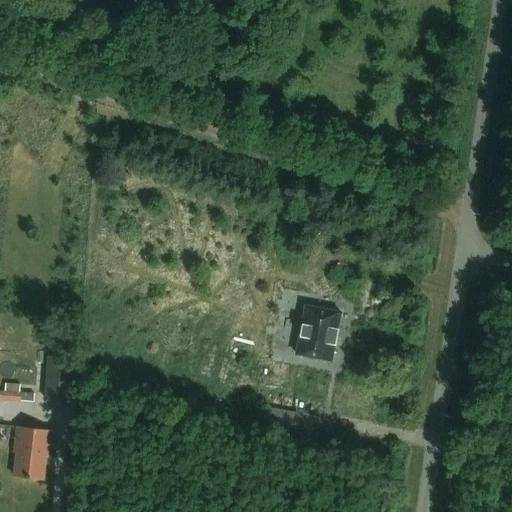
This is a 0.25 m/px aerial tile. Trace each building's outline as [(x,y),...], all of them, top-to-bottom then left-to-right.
[(296,356),(331,362),(334,345),(335,345),(338,331),(337,331),(341,314),(305,307),(296,356)] [(71,403),(74,360),(47,358),(44,400),(71,403)] [(34,395),(19,394),(20,386),(5,385),(4,393),(0,392),(0,401),(34,404),(34,395)] [(313,443),(317,419),(263,410),(259,434),(313,443)] [(48,458),(51,434),(17,430),(14,455),(16,455),(13,479),(42,482),(45,458),(48,458)]
